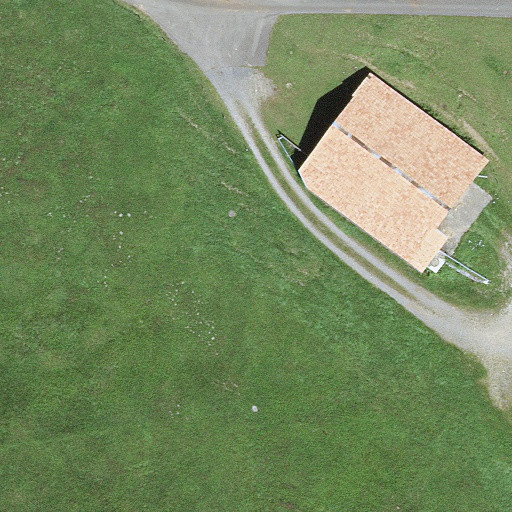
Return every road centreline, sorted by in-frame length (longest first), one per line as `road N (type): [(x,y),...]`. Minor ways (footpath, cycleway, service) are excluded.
road 1 (track): [(480,336),(335,243),(282,185),(241,106),(224,0)]
road 2 (track): [(259,0),(511,5)]
